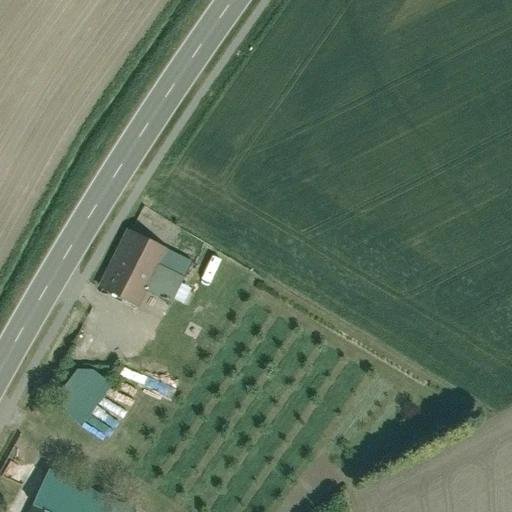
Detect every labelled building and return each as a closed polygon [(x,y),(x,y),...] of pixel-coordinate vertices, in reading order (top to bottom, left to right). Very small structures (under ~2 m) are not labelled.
[(134,221),(101,280),(137,300),(147,281),(167,245),(170,241),(134,221)] [(147,281),(173,295),(193,260),(167,245),(147,281)] [(112,381),(83,360),(56,397),(85,418),(112,381)] [(133,511),(137,505),(49,462),(34,494),(70,511),(133,511)] [(70,511),(34,494),(24,511),(70,511)]
